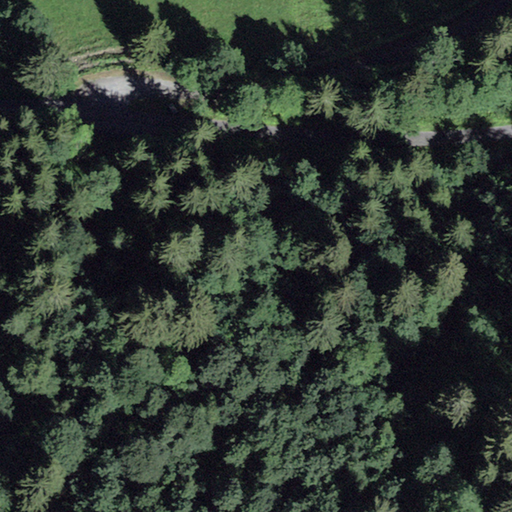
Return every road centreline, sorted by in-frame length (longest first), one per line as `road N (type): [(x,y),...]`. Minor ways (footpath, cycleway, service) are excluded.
road 1 (unclassified): [(91,100),(97,121),(117,127),(193,119),(367,135),(511,129)]
road 2 (unclassified): [(91,100),(107,84),(297,85),(433,40),(498,0)]
